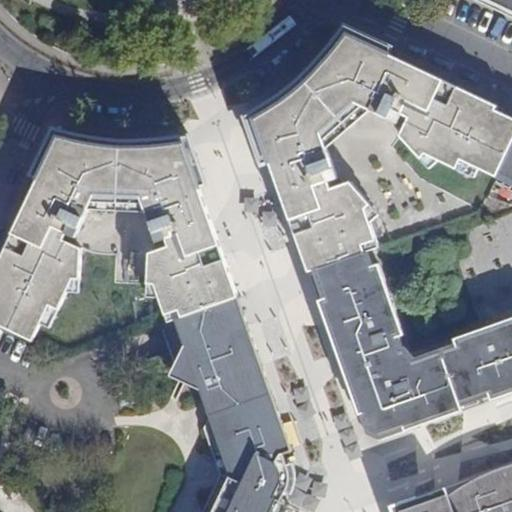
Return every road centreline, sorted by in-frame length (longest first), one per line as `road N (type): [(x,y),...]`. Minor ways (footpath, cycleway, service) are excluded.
road 1 (residential): [(36,79),(124,95),(197,87),(264,48),(307,0)]
road 2 (residential): [(511,74),(355,0)]
